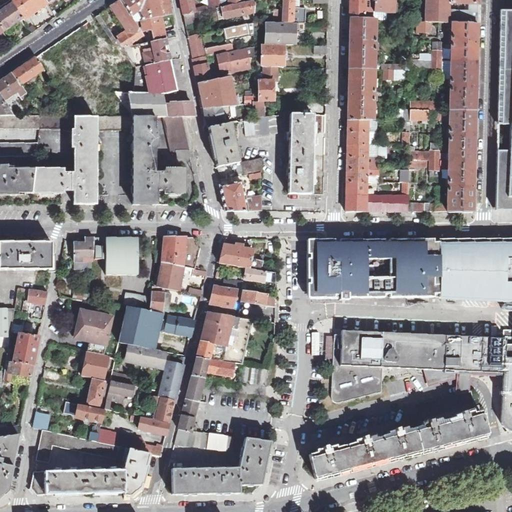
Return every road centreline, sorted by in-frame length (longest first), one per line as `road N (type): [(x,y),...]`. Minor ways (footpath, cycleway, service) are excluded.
road 1 (residential): [(219,227),(150,511)]
road 2 (residential): [(64,227),(16,511)]
road 3 (residential): [(511,452),(277,510)]
road 4 (residential): [(219,227),(174,0)]
road 5 (residential): [(485,230),(488,0)]
road 6 (residential): [(339,0),(334,229)]
road 7 (residential): [(64,227),(219,227)]
road 8 (residential): [(334,229),(485,230)]
road 9 (residential): [(102,0),(0,68)]
